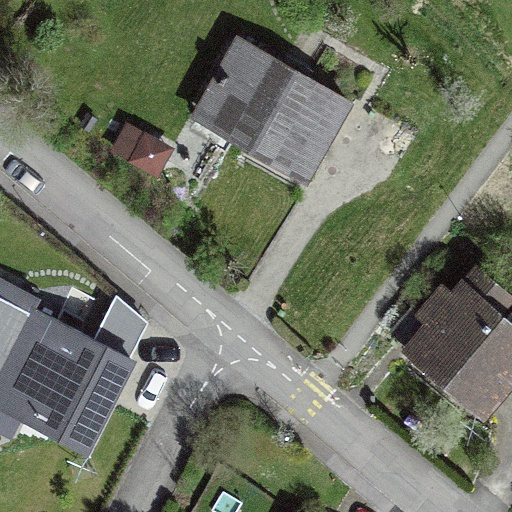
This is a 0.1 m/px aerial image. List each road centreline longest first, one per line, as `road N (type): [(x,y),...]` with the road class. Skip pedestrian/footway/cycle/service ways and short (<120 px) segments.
road 1 (residential): [(224,346),(0,156)]
road 2 (residential): [(432,511),(306,403),(224,346)]
road 3 (residential): [(224,346),(138,511)]
